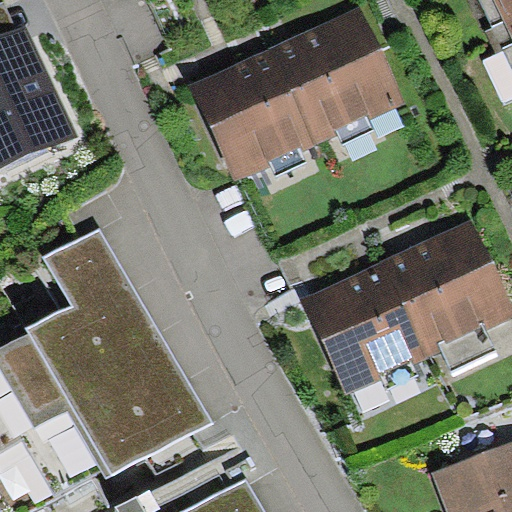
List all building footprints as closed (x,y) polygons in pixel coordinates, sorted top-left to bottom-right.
[(511,0),(498,0),(511,30),(511,0)] [(0,8),(0,179),(80,142),(45,68),(28,33),(17,38),(3,7),(0,8)] [(360,11),(195,89),(241,188),(407,110),(360,11)] [(511,307),(470,218),(304,296),(351,395),(511,319),(511,307)] [(0,488),(14,511),(32,511),(101,470),(111,486),(213,424),(99,239),(47,271),(75,316),(0,361),(0,488)] [(511,511),(511,448),(452,468),(466,511),(511,511)] [(268,511),(251,483),(203,511),(268,511)]
